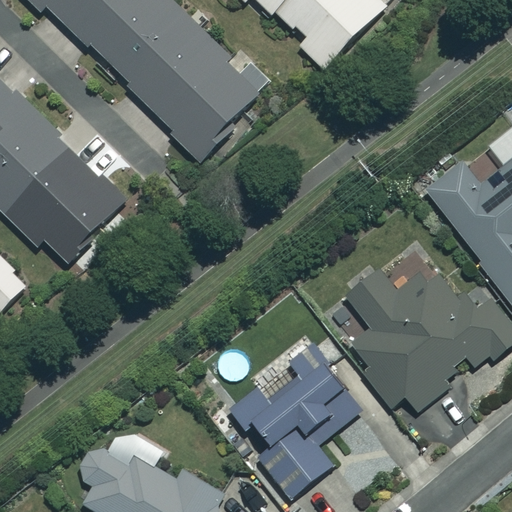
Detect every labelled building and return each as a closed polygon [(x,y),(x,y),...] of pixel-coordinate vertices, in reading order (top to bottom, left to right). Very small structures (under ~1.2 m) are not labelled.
[(232,58),(172,0),(28,0),(42,13),(48,7),(175,131),(171,135),(197,160),(272,84),(239,52),(232,58)] [(242,0),(246,4),(250,0),(255,0),(272,16),(274,13),(303,42),(300,46),(323,70),(392,0),(242,0)] [(60,135),(13,89),(10,92),(0,82),(0,210),(38,247),(44,241),(66,262),(124,201),(57,138),(60,135)] [(511,157),(495,171),(503,182),(485,195),(462,165),(424,195),(511,307),(511,157)] [(405,396),(418,412),(450,387),(446,382),(468,364),(472,369),(487,358),(492,365),(511,349),(511,326),(485,292),(468,306),(430,259),(395,287),(381,269),(346,297),(372,330),(354,343),(371,365),(363,371),(391,407),(405,396)] [(0,312),(26,286),(0,260),(0,312)] [(365,414),(310,343),(285,363),(293,375),(263,398),(257,389),(227,412),(245,435),(252,429),(267,449),(254,458),(288,502),(335,466),(321,448),(365,414)] [(224,511),(217,507),(223,498),(179,469),(176,474),(138,453),(130,467),(105,452),(91,453),(81,462),(79,472),(82,482),(93,490),(83,505),(95,511),(224,511)]
